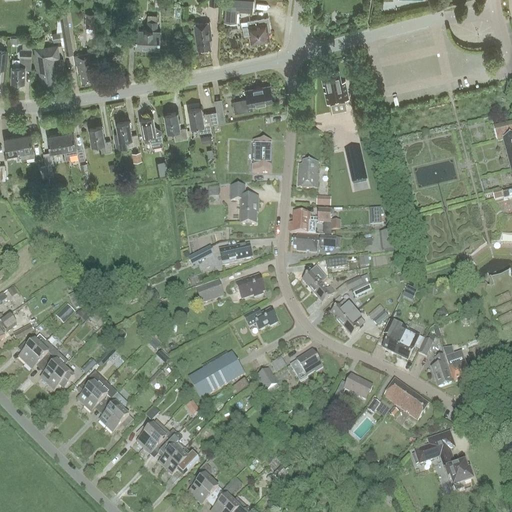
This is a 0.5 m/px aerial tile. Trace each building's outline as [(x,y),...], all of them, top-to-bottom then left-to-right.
[(237,24),(237,11),(253,13),(254,1),(244,0),(225,0),(225,10),(224,23),(237,24)] [(115,10),(105,9),(104,20),(113,21),(115,10)] [(85,14),(84,28),(95,29),(96,15),(85,14)] [(66,52),(72,51),(69,32),(67,16),(60,17),(63,33),(60,33),(62,47),(65,46),(66,52)] [(254,19),(254,20),(247,21),(248,26),(243,26),(245,35),(250,34),(251,43),(269,40),(267,27),(269,26),(268,17),(254,19)] [(159,49),(160,31),(156,31),(156,22),(146,21),(146,30),(135,30),(135,48),(159,49)] [(208,37),(211,37),(209,22),(192,24),(196,50),(210,48),(208,37)] [(60,33),(52,34),(53,43),(61,42),(60,33)] [(21,58),(21,60),(13,60),(13,67),(12,67),(11,83),(24,83),(25,70),(31,70),(32,44),(22,44),(22,49),(20,49),(20,51),(18,52),(18,57),(21,58)] [(53,59),(60,58),(58,46),(34,49),(35,54),(34,54),(37,72),(39,72),(41,83),(57,81),(53,59)] [(0,51),(0,76),(1,68),(7,69),(9,52),(0,51)] [(82,82),(98,80),(93,52),(73,56),(75,66),(77,65),(77,69),(80,69),(82,82)] [(327,105),(349,100),(345,82),(341,83),(339,70),(321,75),(323,87),(326,86),(327,92),(325,92),(327,105)] [(248,99),(233,102),(235,114),(253,110),(252,106),(273,102),(270,86),(246,90),(248,99)] [(221,98),(214,99),(216,111),(219,123),(225,122),(221,98)] [(200,134),(212,132),(210,121),(204,122),(201,108),(189,111),(192,128),(199,127),(200,134)] [(175,141),(188,139),(186,128),(180,129),(177,112),(165,115),(167,131),(173,130),(175,141)] [(145,142),(151,141),(152,147),(154,148),(164,146),(161,130),(156,131),(153,117),(141,120),(144,137),(145,142)] [(116,123),(118,133),(114,134),(116,149),(139,145),(137,135),(132,136),(129,121),(116,123)] [(503,140),(511,174),(511,122),(493,127),(497,142),(503,140)] [(102,153),(112,151),(110,141),(105,142),(102,126),(89,129),(92,146),(100,144),(102,153)] [(61,134),(64,152),(65,160),(70,159),(70,155),(78,154),(79,161),(85,160),(83,149),(77,150),(74,131),(61,134)] [(18,136),(22,159),(35,157),(34,150),(31,134),(18,136)] [(48,136),(51,152),(43,153),(45,166),(47,178),(54,177),(52,166),(54,165),(51,152),(59,151),(59,153),(64,152),(61,134),(48,136)] [(17,160),(22,159),(18,136),(5,139),(8,155),(16,153),(17,160)] [(252,166),(252,173),(271,173),(272,142),(253,141),(253,146),(256,147),(255,166),(252,166)] [(359,149),(345,152),(352,184),(366,181),(359,149)] [(142,161),(141,152),(132,154),(134,163),(142,161)] [(167,161),(158,161),(159,175),(167,174),(167,161)] [(317,190),(318,175),(317,175),(318,164),(303,163),(303,166),(300,166),(298,188),(317,190)] [(219,187),(208,188),(208,201),(219,201),(219,187)] [(258,209),(259,198),(245,198),(245,188),(231,187),(231,201),(241,202),(241,225),(257,225),(257,209),(258,209)] [(511,189),(492,194),(494,201),(503,199),(504,201),(511,198),(511,189)] [(330,224),(331,211),(319,210),(318,223),(330,224)] [(309,235),(310,215),(294,214),(294,224),(290,224),(290,233),(309,235)] [(511,220),(508,220),(498,244),(511,244),(511,220)] [(394,232),(381,233),(383,252),(396,250),(394,232)] [(320,237),(320,239),(317,239),(318,237),(297,236),(297,239),(294,239),(293,248),(297,248),(297,252),(307,252),(317,253),(317,243),(320,243),(320,247),(341,248),(342,238),(336,238),(336,237),(320,237)] [(467,255),(471,256),(486,244),(483,240),(471,245),(467,255)] [(241,246),(233,248),(219,251),(223,267),(236,264),(236,263),(252,259),(250,246),(241,248),(241,246)] [(187,252),(182,255),(185,260),(190,258),(187,252)] [(200,253),(194,257),(198,264),(204,260),(200,253)] [(346,259),(333,260),(334,269),(347,267),(346,259)] [(511,278),(510,276),(509,268),(508,268),(507,271),(495,273),(489,277),(488,274),(486,273),(488,280),(486,316),(489,323),(483,327),(487,336),(500,344),(511,337),(511,278)] [(0,282),(2,280),(8,275),(4,270),(0,273),(0,282)] [(302,281),(313,293),(321,285),(316,280),(320,276),(315,271),(302,281)] [(360,277),(347,284),(350,291),(351,291),(363,285),(370,282),(367,276),(361,279),(360,277)] [(265,292),(260,280),(259,277),(249,280),(249,279),(236,283),(242,301),(265,292)] [(196,289),(202,305),(225,297),(219,281),(196,289)] [(321,285),(313,293),(323,304),(335,294),(330,288),(326,291),(321,285)] [(363,285),(351,291),(354,299),(356,298),(367,293),(363,285)] [(425,289),(421,291),(417,292),(420,299),(424,297),(427,296),(425,289)] [(79,292),(69,297),(76,310),(85,305),(79,292)] [(158,301),(154,292),(145,296),(149,305),(158,301)] [(341,325),(350,318),(345,312),(348,309),(343,303),(331,314),(341,325)] [(68,306),(62,311),(70,319),(75,313),(68,306)] [(76,314),(86,324),(92,318),(84,309),(80,311),(76,314)] [(444,309),(437,313),(441,319),(447,316),(444,309)] [(257,311),(254,312),(244,318),(250,328),(256,325),(260,332),(270,326),(270,327),(277,323),(270,310),(260,316),(257,311)] [(383,312),(373,321),(377,326),(387,317),(383,312)] [(96,315),(91,320),(99,328),(104,323),(96,315)] [(355,323),(350,318),(341,325),(351,337),(364,326),(358,320),(355,323)] [(12,329),(6,322),(0,327),(0,342),(5,338),(3,336),(12,329)] [(383,335),(386,336),(388,337),(383,349),(395,356),(401,343),(404,338),(408,330),(390,322),(383,335)] [(30,326),(14,335),(17,341),(34,332),(30,326)] [(425,340),(419,337),(420,336),(408,330),(404,338),(401,343),(395,356),(408,362),(415,348),(419,350),(425,340)] [(426,357),(436,338),(430,335),(427,341),(425,340),(419,353),(426,357)] [(19,359),(26,365),(42,347),(47,343),(40,336),(35,341),(31,337),(26,343),(30,347),(19,359)] [(152,338),(147,343),(151,346),(156,341),(152,338)] [(26,365),(32,371),(44,359),(48,363),(57,353),(47,343),(42,347),(26,365)] [(465,360),(464,361),(461,352),(454,355),(452,348),(442,350),(454,383),(471,377),(465,360)] [(475,367),(494,361),(491,350),(472,357),(475,367)] [(290,366),(294,372),(301,382),(308,378),(307,377),(315,372),(315,373),(323,368),(313,352),(290,366)] [(47,386),(64,368),(57,362),(62,357),(57,353),(48,363),(52,367),(41,379),(47,386)] [(201,400),(244,375),(232,354),(189,379),(201,400)] [(166,356),(161,361),(166,365),(170,361),(166,356)] [(101,370),(109,361),(106,357),(97,366),(101,370)] [(440,388),(452,384),(443,357),(435,359),(437,367),(432,369),(438,387),(440,388)] [(272,364),(277,373),(286,367),(280,358),(272,364)] [(95,365),(90,361),(82,370),(86,375),(95,365)] [(75,378),(71,374),(64,368),(47,386),(54,392),(60,386),(64,390),(75,378)] [(278,385),(268,370),(255,378),(265,393),(278,385)] [(156,376),(149,383),(154,388),(161,380),(165,375),(160,371),(156,376)] [(77,392),(82,397),(78,401),(85,407),(101,390),(97,386),(98,384),(98,376),(99,376),(96,373),(77,392)] [(342,383),(337,394),(333,401),(339,404),(346,391),(366,401),(373,387),(351,376),(347,385),(342,383)] [(245,381),(234,387),(238,394),(249,388),(245,381)] [(418,421),(429,405),(395,381),(384,397),(406,413),(407,412),(409,414),(409,415),(418,421)] [(112,400),(101,390),(85,407),(92,414),(103,402),(107,405),(112,400)] [(117,395),(112,400),(107,405),(112,409),(100,422),(107,428),(123,411),(128,405),(117,395)] [(373,414),(380,404),(374,400),(367,410),(373,414)] [(200,412),(193,402),(186,407),(193,417),(200,412)] [(160,413),(154,407),(146,416),(151,422),(160,413)] [(393,408),(389,414),(395,418),(399,412),(393,408)] [(123,411),(107,428),(113,434),(125,422),(129,426),(134,421),(130,417),(123,411)] [(137,443),(144,450),(163,429),(157,422),(153,426),(149,422),(144,427),(148,431),(137,443)] [(144,450),(150,456),(162,444),(170,452),(159,464),(165,470),(185,450),(179,444),(183,440),(173,431),(170,435),(163,429),(144,450)] [(455,467),(450,451),(455,449),(450,434),(428,441),(430,447),(415,452),(416,454),(413,455),(416,464),(419,463),(420,465),(441,458),(448,480),(451,479),(456,493),(465,490),(463,485),(473,481),(467,463),(455,467)] [(209,441),(200,451),(206,458),(216,448),(209,441)] [(185,450),(165,470),(172,477),(178,471),(183,477),(199,460),(193,455),(192,456),(185,450)] [(207,466),(201,472),(196,477),(200,481),(189,493),(196,499),(212,482),(209,479),(210,478),(211,477),(211,475),(211,474),(211,473),(211,472),(211,471),(210,470),(210,469),(207,466)] [(280,467),(274,474),(272,476),(267,480),(271,486),(273,484),(276,487),(278,485),(281,482),(280,481),(287,474),(280,467)] [(236,479),(223,493),(218,498),(222,502),(212,511),(224,511),(234,503),(230,499),(242,485),(236,479)] [(196,499),(202,506),(214,494),(218,498),(223,493),(218,489),(219,488),(212,482),(196,499)] [(282,484),(277,490),(280,493),(286,488),(282,484)] [(250,511),(248,509),(245,511),(243,511),(240,509),(241,509),(234,503),(224,511),(250,511)]
